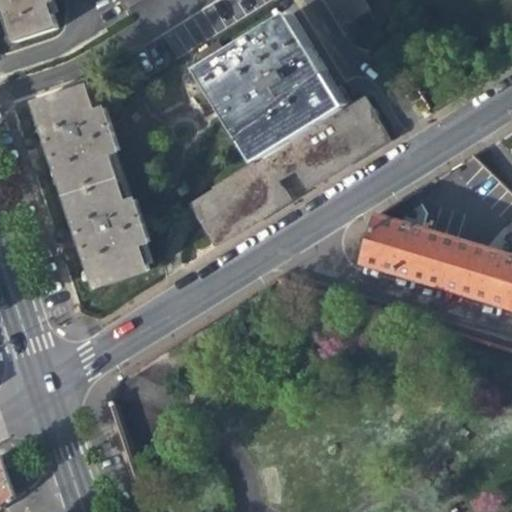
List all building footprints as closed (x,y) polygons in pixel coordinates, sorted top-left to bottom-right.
[(1,0),(15,43),(58,30),(49,3),(54,1),(53,0),(1,0)] [(119,0),(126,10),(141,0),(119,0)] [(324,0),(341,27),(366,12),(358,0),(324,0)] [(286,19),(223,56),(204,67),(225,102),(220,105),(234,128),(240,125),(261,159),(274,151),(342,109),(321,74),(325,71),(319,60),(312,48),(306,52),(286,19)] [(196,54),(204,67),(223,56),(215,43),(196,54)] [(148,271),(139,246),(148,243),(134,199),(125,201),(109,154),(118,150),(105,109),(96,112),(88,87),(36,105),(49,144),(82,244),(97,288),(148,271)] [(342,109),(274,151),(289,175),(297,171),(309,188),(394,135),(379,109),(366,113),(362,97),(342,109)] [(282,179),(289,175),(274,151),(261,159),(195,199),(217,245),(294,197),(282,179)] [(498,179),(474,156),(463,163),(489,188),(498,179)] [(427,228),(381,214),(380,214),(376,227),(371,244),(366,263),(511,307),(511,227),(504,236),(510,242),(502,251),(427,228)] [(0,511),(15,500),(1,456),(0,456),(0,511)]
